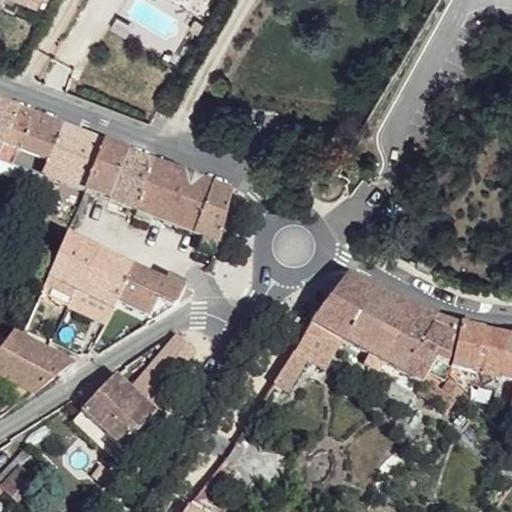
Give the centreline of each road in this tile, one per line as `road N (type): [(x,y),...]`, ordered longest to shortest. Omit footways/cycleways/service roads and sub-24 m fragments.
road 1 (residential): [(0,88),(251,182),(283,213)]
road 2 (residential): [(0,443),(199,312),(249,326)]
road 3 (residential): [(137,511),(249,326)]
road 4 (residential): [(511,313),(468,309),(333,256)]
